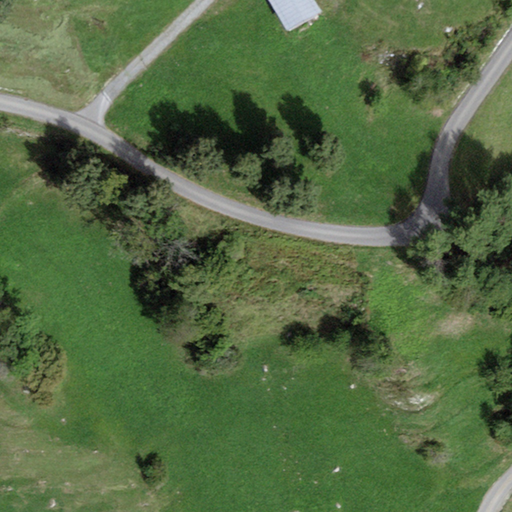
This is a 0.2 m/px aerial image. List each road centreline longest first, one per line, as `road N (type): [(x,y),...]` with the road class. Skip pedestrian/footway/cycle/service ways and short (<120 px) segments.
road 1 (unclassified): [(511,42),(449,134),(432,215),(402,236),(340,235),(251,215),(181,186),(92,130),(0,101)]
road 2 (track): [(81,126),(207,0)]
